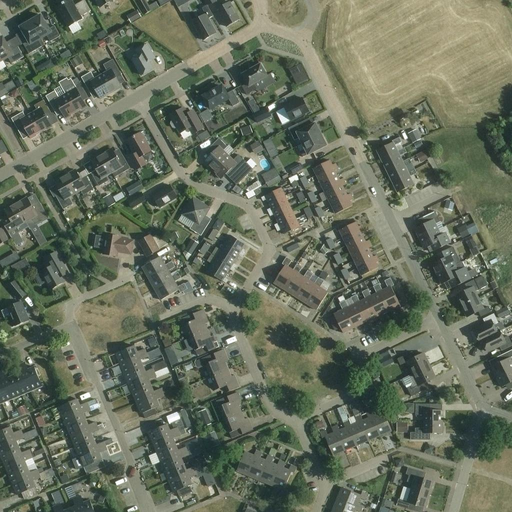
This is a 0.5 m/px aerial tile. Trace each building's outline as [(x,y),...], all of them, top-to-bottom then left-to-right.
[(75,6),(71,0),(68,0),(62,4),(63,5),(57,8),(68,28),(83,20),(81,17),(91,11),(84,0),(75,6)] [(152,11),(145,0),(143,0),(138,3),(144,15),(152,11)] [(158,4),(159,11),(168,8),(167,2),(158,4)] [(240,20),(230,2),(217,10),(227,27),(240,20)] [(203,41),(216,33),(208,19),(213,17),(207,6),(202,9),(206,15),(193,22),(203,41)] [(33,21),(31,21),(41,39),(47,36),(50,42),(60,36),(54,26),(49,29),(41,15),(40,17),(39,15),(32,19),(33,21)] [(36,42),(41,39),(31,21),(30,22),(29,21),(22,25),(23,26),(21,27),(29,41),(23,44),(29,54),(39,49),(36,42)] [(0,55),(3,61),(8,58),(12,64),(24,57),(18,47),(11,51),(3,37),(2,38),(0,37),(0,55)] [(155,60),(147,46),(136,52),(139,57),(133,61),(142,76),(153,70),(149,63),(155,60)] [(101,76),(111,94),(121,88),(116,79),(121,76),(112,61),(103,66),(107,73),(101,76)] [(267,78),(260,65),(242,76),(246,82),(240,85),(247,96),(256,91),(253,85),(267,78)] [(111,94),(101,76),(94,80),(90,73),(81,78),(90,94),(95,91),(100,100),(111,94)] [(230,74),(224,78),(229,85),(235,81),(230,74)] [(61,86),(60,86),(65,95),(75,113),(80,110),(81,111),(87,108),(81,98),(86,95),(77,79),(73,82),(71,79),(69,80),(68,78),(59,83),(61,86)] [(70,116),(75,113),(65,95),(60,86),(54,90),(55,92),(46,97),(55,113),(60,110),(66,120),(71,117),(70,116)] [(226,95),(222,87),(203,98),(204,99),(202,100),(206,106),(208,105),(210,110),(228,100),(232,108),(239,104),(232,92),(226,95)] [(309,112),(302,99),(284,109),(290,122),(309,112)] [(31,115),(41,133),(46,130),(47,131),(52,128),(46,117),(51,114),(44,101),(34,107),(37,111),(31,115)] [(267,108),(253,116),(257,123),(271,116),(267,108)] [(188,116),(183,109),(170,116),(173,122),(171,123),(170,125),(172,128),(175,129),(177,128),(180,134),(185,131),(186,133),(188,133),(192,131),(194,134),(203,129),(194,114),(190,117),(188,116)] [(41,133),(31,115),(25,118),(22,113),(11,120),(19,133),(25,129),(31,140),(36,137),(36,136),(41,133)] [(284,114),(276,117),(281,131),(289,128),(284,114)] [(199,119),(203,127),(211,123),(207,115),(199,119)] [(302,145),(320,136),(315,125),(291,137),(294,142),(300,139),(302,145)] [(421,140),(417,130),(408,134),(413,143),(421,140)] [(240,134),(243,142),(252,138),(250,131),(240,134)] [(151,152),(140,134),(127,141),(134,155),(129,158),(136,171),(146,165),(141,157),(151,152)] [(326,147),(320,136),(302,145),(305,150),(300,153),(302,158),(326,147)] [(377,151),(383,162),(399,153),(399,152),(396,146),(403,143),(400,138),(393,141),(393,143),(377,151)] [(213,170),(227,156),(223,152),(227,148),(219,139),(208,150),(212,155),(203,163),(208,167),(209,166),(213,170)] [(270,143),(264,146),(271,159),(277,156),(270,143)] [(256,161),(264,156),(258,146),(250,151),(256,161)] [(399,153),(383,162),(388,172),(405,164),(404,162),(401,157),(408,153),(405,148),(399,152),(399,153)] [(101,156),(112,173),(117,170),(120,175),(130,169),(119,150),(114,153),(112,150),(101,156)] [(416,160),(420,168),(430,163),(426,155),(416,160)] [(106,177),(112,173),(101,156),(91,162),(96,171),(91,174),(99,187),(109,181),(106,177)] [(227,156),(213,170),(217,175),(216,176),(220,180),(226,174),(236,184),(252,169),(251,169),(255,164),(250,159),(246,163),(238,156),(233,161),(227,156)] [(405,164),(388,172),(393,183),(410,175),(409,173),(406,167),(413,164),(410,159),(404,162),(405,164)] [(313,169),(316,177),(336,167),(335,164),(332,166),(329,161),(313,169)] [(303,169),(301,164),(290,169),(293,174),(303,169)] [(336,167),(316,177),(320,184),(337,176),(335,172),(338,170),(336,167)] [(415,170),(409,173),(410,175),(393,183),(398,193),(415,185),(411,177),(418,174),(415,170)] [(75,171),(65,177),(75,194),(80,191),(83,196),(93,190),(86,177),(81,180),(75,171)] [(320,184),(324,192),(344,182),(342,179),(339,181),(337,176),(320,184)] [(69,198),(75,194),(65,177),(54,183),(60,192),(54,195),(63,210),(73,205),(69,198)] [(276,179),(271,183),(275,188),(280,184),(276,179)] [(313,192),(319,190),(316,182),(310,185),(313,192)] [(344,182),(324,192),(328,200),(344,192),(342,187),(345,185),(344,182)] [(177,198),(169,186),(152,196),(160,209),(177,198)] [(269,204),(285,197),(281,189),(262,198),(263,201),(267,200),(269,204)] [(140,194),(139,192),(127,200),(132,209),(146,200),(142,192),(140,194)] [(328,200),(332,207),(351,198),(350,194),(347,196),(344,192),(328,200)] [(288,204),(285,197),(269,204),(271,209),(268,211),(269,214),(288,204)] [(16,205),(26,223),(32,219),(36,226),(49,219),(40,205),(33,209),(27,198),(16,205)] [(210,209),(193,198),(182,215),(194,223),(190,230),(201,236),(209,223),(203,219),(210,209)] [(353,201),(351,198),(332,207),(335,215),(352,207),(350,202),(353,201)] [(89,200),(79,205),(82,211),(93,206),(89,200)] [(110,200),(105,203),(109,211),(114,208),(110,200)] [(292,212),(288,204),(269,214),(270,217),(274,215),(276,220),(292,212)] [(21,226),(26,223),(16,205),(5,211),(8,216),(1,220),(16,247),(23,243),(18,234),(23,231),(21,226)] [(296,220),(292,212),(276,220),(278,224),(275,226),(276,229),(296,220)] [(416,229),(420,239),(439,230),(438,229),(443,227),(436,212),(424,217),(427,224),(416,229)] [(296,220),(276,229),(278,232),(281,230),(284,235),(300,227),(296,220)] [(343,239),(363,229),(361,226),(358,227),(356,223),(339,231),(343,239)] [(0,230),(0,245),(8,241),(2,229),(0,230)] [(363,229),(343,239),(347,246),(363,238),(361,233),(364,232),(363,229)] [(458,233),(473,263),(481,259),(466,229),(458,233)] [(433,252),(437,250),(451,243),(446,234),(441,236),(439,230),(420,239),(425,249),(431,246),(433,252)] [(160,249),(152,234),(139,242),(147,257),(160,249)] [(121,238),(106,235),(103,255),(117,257),(118,253),(131,255),(134,242),(120,239),(121,238)] [(225,242),(244,254),(245,252),(243,249),(245,245),(230,235),(225,242)] [(363,238),(347,246),(350,254),(370,244),(369,241),(366,242),(363,238)] [(198,244),(192,240),(184,252),(192,256),(198,244)] [(244,254),(225,242),(221,250),(236,260),(239,255),(242,257),(244,254)] [(350,254),(354,261),(371,253),(368,248),(371,247),(370,244),(350,254)] [(436,257),(438,262),(433,265),(437,275),(456,266),(462,262),(455,265),(452,259),(457,257),(453,248),(436,257)] [(221,250),(216,257),(234,269),(236,266),(234,264),(236,260),(221,250)] [(18,251),(11,255),(15,263),(22,259),(18,251)] [(68,274),(63,265),(56,253),(46,259),(51,267),(41,273),(34,277),(40,286),(46,282),(51,291),(65,283),(62,278),(68,274)] [(354,261),(358,269),(378,259),(376,256),(373,257),(371,253),(354,261)] [(216,257),(211,264),(227,274),(230,269),(233,271),(234,269),(216,257)] [(273,283),(284,290),(295,272),(292,271),(287,267),(291,261),(286,257),(281,264),(284,266),(273,283)] [(141,268),(148,279),(166,269),(167,272),(174,268),(171,262),(164,266),(159,258),(144,266),(141,268)] [(30,267),(25,259),(9,268),(12,271),(15,276),(30,267)] [(378,259),(358,269),(362,276),(378,268),(376,263),(379,261),(378,259)] [(456,266),(437,275),(442,285),(448,282),(451,288),(470,279),(462,262),(456,266)] [(227,274),(211,264),(207,271),(225,283),(227,280),(225,278),(227,274)] [(295,272),(284,290),(295,297),(306,279),(303,277),(298,274),(302,268),(296,264),(292,271),(295,272)] [(148,279),(154,290),(172,280),(174,283),(181,279),(177,273),(170,277),(167,272),(166,269),(148,279)] [(306,279),(295,297),(306,304),(317,286),(314,284),(309,281),(313,275),(307,271),(303,277),(306,279)] [(328,274),(322,271),(318,277),(324,280),(328,274)] [(457,296),(462,306),(479,298),(476,292),(488,286),(483,277),(465,285),(468,290),(457,296)] [(317,286),(306,304),(316,311),(328,293),(319,288),(323,281),(318,278),(314,284),(317,286)] [(387,288),(382,291),(379,293),(388,311),(400,306),(390,287),(393,286),(390,279),(384,281),(387,288)] [(27,295),(15,280),(8,286),(20,300),(27,295)] [(172,280),(154,290),(160,301),(178,291),(180,294),(187,290),(184,284),(177,288),(174,283),(172,280)] [(368,298),(377,317),(388,311),(379,293),(382,291),(379,284),(373,287),(376,294),(371,297),(368,298)] [(359,302),(356,304),(366,323),(377,317),(368,298),(371,297),(367,290),(361,293),(365,300),(359,302)] [(354,328),(366,323),(356,304),(359,302),(357,297),(356,295),(350,298),(353,305),(348,308),(345,309),(354,328)] [(343,334),(354,328),(345,309),(348,308),(342,297),(339,298),(341,303),(339,304),(342,311),(334,315),(335,317),(329,319),(335,331),(340,329),(343,334)] [(484,309),(479,298),(462,306),(467,318),(479,312),(481,317),(491,312),(488,307),(484,309)] [(28,321),(21,303),(8,308),(16,327),(28,321)] [(189,338),(207,331),(204,324),(207,323),(202,310),(183,318),(185,324),(184,325),(189,338)] [(474,331),(479,342),(501,331),(498,333),(495,326),(499,324),(494,314),(483,320),(486,325),(474,331)] [(508,316),(498,320),(501,328),(511,325),(508,316)] [(207,331),(189,338),(195,351),(204,347),(206,353),(218,348),(213,336),(210,338),(207,331)] [(504,338),(501,331),(479,342),(482,341),(487,352),(499,346),(502,351),(511,346),(511,344),(508,336),(504,338)] [(157,345),(155,338),(148,340),(151,347),(157,345)] [(121,364),(146,354),(145,350),(138,353),(134,344),(116,351),(121,364)] [(206,366),(210,378),(227,371),(225,364),(228,362),(223,350),(196,361),(195,363),(197,368),(199,368),(206,366)] [(496,377),(511,369),(511,361),(510,358),(511,357),(511,350),(502,356),(505,361),(491,367),(496,377)] [(121,364),(125,374),(143,367),(141,361),(148,358),(146,354),(121,364)] [(407,362),(413,374),(430,366),(424,354),(412,360),(409,354),(398,360),(401,365),(407,362)] [(25,363),(21,365),(32,391),(42,387),(34,368),(28,370),(25,363)] [(22,395),(32,391),(21,365),(17,367),(20,374),(14,376),(22,395)] [(430,366),(413,374),(410,376),(413,382),(411,386),(407,388),(412,396),(426,389),(424,384),(436,378),(430,366)] [(143,367),(125,374),(129,384),(155,374),(153,370),(146,373),(143,367)] [(511,369),(496,377),(501,387),(511,382),(511,369)] [(227,371),(210,378),(216,390),(224,387),(227,392),(239,388),(234,376),(230,377),(227,371)] [(12,399),(22,395),(14,376),(8,379),(5,372),(1,373),(12,399)] [(0,398),(2,404),(12,399),(1,373),(0,373),(0,381),(0,382),(0,398)] [(132,392),(133,394),(152,386),(149,381),(156,378),(155,374),(129,384),(132,392)] [(190,386),(185,374),(178,377),(183,389),(190,386)] [(133,394),(137,404),(163,393),(161,389),(154,392),(152,386),(133,394)] [(163,393),(137,404),(141,414),(143,414),(146,419),(157,415),(155,409),(160,406),(157,400),(164,397),(163,393)] [(224,420),(241,413),(238,406),(241,405),(237,393),(225,398),(217,401),(219,407),(218,407),(224,420)] [(442,407),(448,405),(445,395),(439,397),(442,407)] [(63,418),(89,407),(88,403),(81,407),(78,400),(59,408),(63,418)] [(423,422),(443,422),(443,411),(430,411),(430,405),(416,405),(415,416),(424,416),(423,422)] [(28,413),(25,406),(19,408),(22,415),(28,413)] [(63,418),(67,428),(86,420),(84,414),(91,411),(89,407),(63,418)] [(371,417),(379,437),(391,432),(383,412),(374,416),(372,411),(366,414),(368,419),(371,417)] [(244,420),(241,413),(224,420),(229,433),(230,433),(232,439),(252,431),(247,419),(244,420)] [(368,442),(379,437),(371,417),(368,419),(362,421),(360,416),(354,419),(356,424),(360,422),(368,442)] [(179,432),(180,432),(184,430),(187,429),(182,419),(172,423),(175,429),(177,428),(179,432)] [(86,420),(67,428),(71,438),(98,427),(96,423),(89,426),(86,420)] [(324,427),(322,421),(316,423),(320,432),(323,431),(322,428),(324,427)] [(356,447),(368,442),(360,422),(356,424),(350,426),(348,421),(343,424),(345,429),(348,427),(356,447)] [(443,422),(423,422),(423,429),(415,429),(415,440),(430,440),(430,434),(443,434),(443,422)] [(152,440),(153,443),(179,432),(177,428),(175,429),(170,431),(168,425),(149,433),(152,440)] [(344,452),(356,447),(348,427),(345,429),(339,431),(337,426),(331,429),(333,434),(336,432),(344,452)] [(71,438),(75,448),(94,440),(92,434),(99,431),(98,427),(71,438)] [(0,432),(0,444),(23,435),(21,431),(14,434),(11,428),(0,432)] [(333,457),(344,452),(336,432),(333,434),(327,436),(325,431),(319,434),(321,439),(324,437),(333,457)] [(179,432),(153,443),(156,450),(157,453),(176,445),(174,439),(181,436),(179,432)] [(220,445),(215,432),(203,437),(209,450),(220,445)] [(0,444),(0,454),(1,456),(20,448),(17,442),(24,439),(23,435),(0,444)] [(190,443),(193,449),(201,446),(198,439),(190,443)] [(94,440),(75,448),(80,458),(106,447),(104,443),(97,446),(94,440)] [(160,461),(161,463),(187,452),(186,448),(179,451),(176,445),(157,453),(160,461)] [(203,453),(201,446),(193,449),(196,456),(203,453)] [(107,450),(106,447),(80,458),(84,468),(102,460),(103,460),(100,454),(107,450)] [(20,448),(1,456),(5,466),(31,455),(29,451),(22,454),(20,448)] [(44,450),(34,454),(36,458),(46,454),(44,450)] [(256,457),(259,459),(261,454),(255,451),(253,456),(244,452),(236,472),(248,477),(256,457)] [(164,470),(165,473),(184,465),(182,459),(189,456),(187,452),(161,463),(164,470)] [(5,466),(9,476),(28,468),(25,462),(33,459),(31,455),(5,466)] [(256,457),(248,477),(260,482),(268,462),(271,463),(273,458),(267,456),(265,461),(259,459),(256,457)] [(302,461),(296,459),(294,465),(300,467),(302,461)] [(260,482),(272,487),(280,467),(283,468),(285,463),(279,461),(277,466),(271,463),(268,462),(260,482)] [(168,480),(170,483),(200,470),(199,470),(201,469),(199,462),(193,465),(194,468),(187,471),(184,465),(165,473),(168,480)] [(288,471),(283,468),(280,467),(272,487),(283,491),(291,472),(294,473),(296,468),(290,466),(288,471)] [(9,476),(13,486),(52,469),(51,469),(39,474),(38,471),(30,474),(28,468),(9,476)] [(413,484),(411,489),(430,495),(433,482),(421,479),(422,472),(408,468),(406,474),(409,475),(407,482),(413,484)] [(54,475),(52,469),(13,486),(17,496),(23,493),(25,500),(38,494),(35,488),(36,488),(34,482),(41,479),(42,481),(54,475)] [(200,470),(170,483),(174,493),(177,491),(180,498),(193,492),(190,486),(193,485),(190,479),(197,476),(198,478),(202,476),(200,470)] [(68,497),(80,492),(79,488),(67,493),(68,497)] [(356,507),(357,504),(360,498),(365,500),(367,494),(362,492),(361,495),(341,488),(337,500),(356,507)] [(426,508),(430,495),(411,489),(407,502),(399,500),(397,506),(411,510),(413,504),(426,508)] [(77,498),(82,511),(94,511),(90,501),(84,504),(81,497),(77,498)] [(70,509),(71,511),(82,511),(77,498),(73,500),(76,507),(70,509)] [(337,500),(332,511),(333,511),(354,511),(355,510),(359,511),(360,511),(362,506),(357,504),(356,507),(337,500)] [(394,503),(386,500),(384,506),(393,509),(394,503)]
